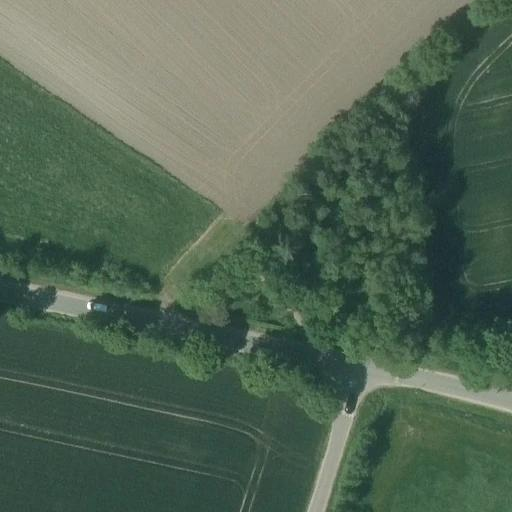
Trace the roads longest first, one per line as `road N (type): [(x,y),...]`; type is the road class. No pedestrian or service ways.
road 1 (unclassified): [(0,289),(357,367)]
road 2 (unclassified): [(357,367),(511,406)]
road 3 (unclassified): [(312,511),(357,367)]
road 4 (track): [(160,323),(176,285),(225,223)]
